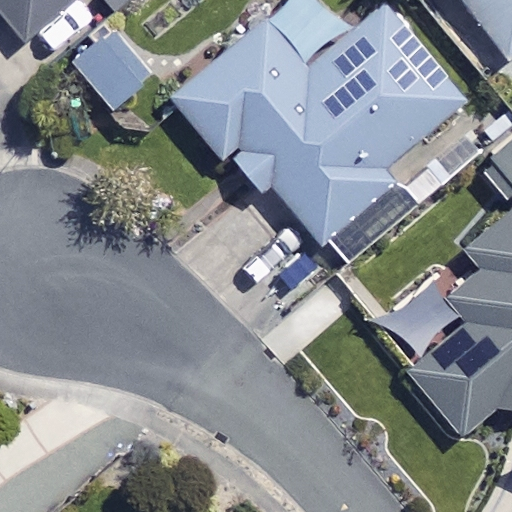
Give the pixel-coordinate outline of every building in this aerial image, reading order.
[(0,0),(0,16),(26,46),(79,0),(0,0)] [(350,37),(319,0),(286,0),(171,97),(255,197),(271,183),(323,244),(396,183),(384,169),(471,95),(392,1),(350,37)] [(511,0),(465,0),(507,58),(511,54),(511,0)] [(152,75),(112,28),(71,62),(110,109),(152,75)] [(511,141),(492,156),(511,184),(511,141)] [(511,409),(511,220),(374,334),(461,440),(500,408),(511,409)]
